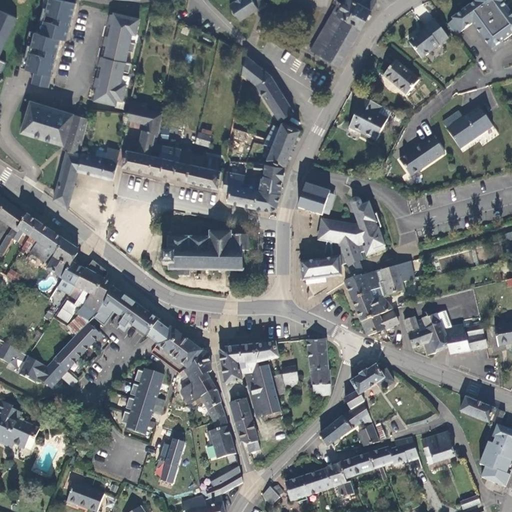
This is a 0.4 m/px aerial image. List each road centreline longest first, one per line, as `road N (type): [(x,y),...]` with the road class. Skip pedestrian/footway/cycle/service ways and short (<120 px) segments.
road 1 (tertiary): [(282,307),(176,299),(22,192)]
road 2 (residential): [(22,192),(38,174),(2,135),(15,84),(53,95),(75,89),(90,14)]
road 3 (tertiary): [(296,167),(364,40),(407,0)]
road 4 (residential): [(248,496),(337,397),(354,341)]
road 5 (tertiary): [(511,405),(354,341)]
road 6 (residential): [(296,167),(390,197),(400,228),(413,224)]
road 7 (tertiary): [(282,307),(284,221),(296,167)]
